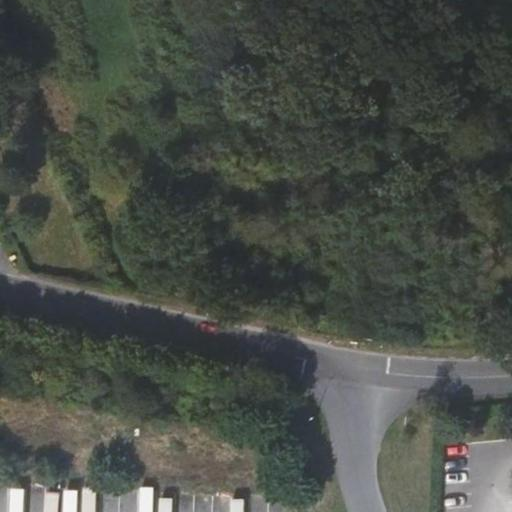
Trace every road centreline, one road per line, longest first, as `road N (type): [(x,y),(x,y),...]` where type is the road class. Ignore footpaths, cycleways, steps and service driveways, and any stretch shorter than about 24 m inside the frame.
road 1 (residential): [(0,295),(353,374)]
road 2 (residential): [(353,374),(511,377)]
road 3 (unclassified): [(353,374),(351,464),(361,511)]
